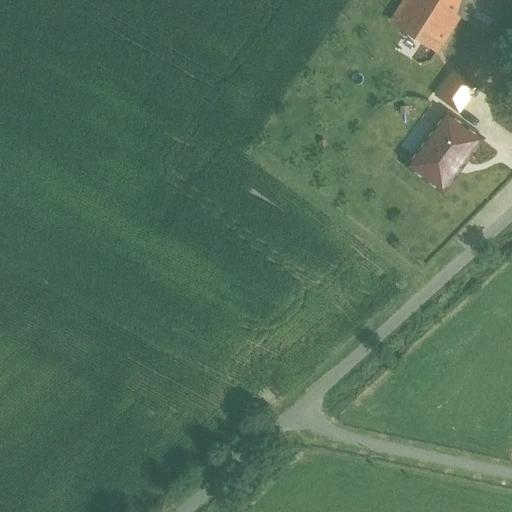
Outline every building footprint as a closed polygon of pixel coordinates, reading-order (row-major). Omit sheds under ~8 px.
[(406,0),(393,21),(438,49),(460,13),(468,0),(406,0)] [(511,0),(468,0),(460,13),(511,45),(511,0)] [(477,93),(452,76),(443,89),(467,106),(477,93)] [(467,106),(443,89),(430,107),(455,124),(467,106)] [(455,124),(430,107),(419,123),(434,133),(410,167),(442,190),(478,141),(455,124)]
